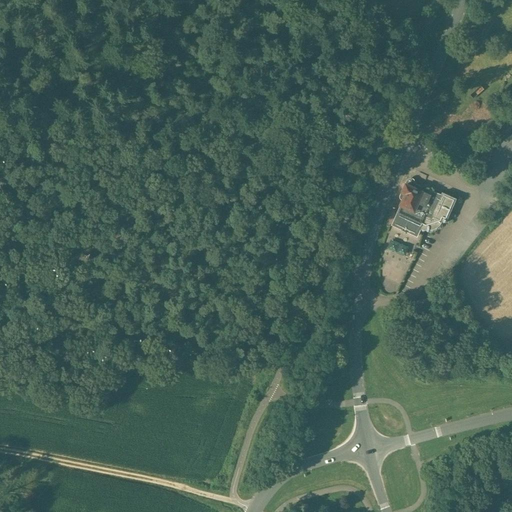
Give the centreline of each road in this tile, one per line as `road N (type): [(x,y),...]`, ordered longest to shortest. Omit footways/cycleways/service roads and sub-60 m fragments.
road 1 (secondary): [(366,448),(354,325),(365,245),(464,0)]
road 2 (track): [(0,451),(233,499)]
road 3 (tertiary): [(255,511),(285,474),(366,448)]
